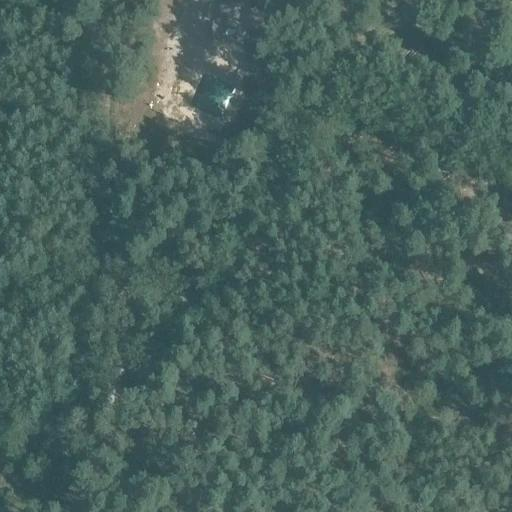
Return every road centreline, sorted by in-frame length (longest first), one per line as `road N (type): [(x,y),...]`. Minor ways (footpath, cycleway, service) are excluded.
road 1 (track): [(408,0),(131,348)]
road 2 (track): [(131,348),(86,0)]
road 3 (track): [(101,420),(21,511)]
